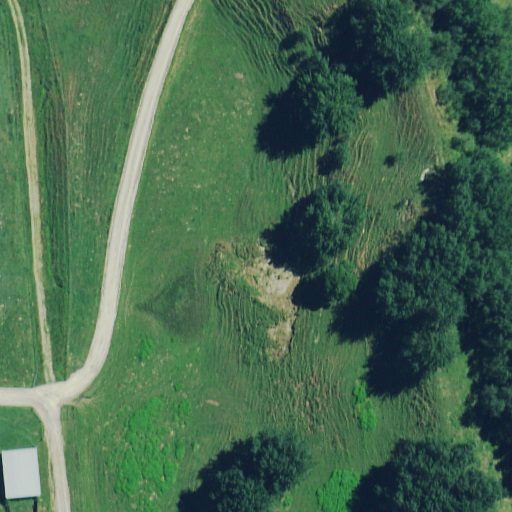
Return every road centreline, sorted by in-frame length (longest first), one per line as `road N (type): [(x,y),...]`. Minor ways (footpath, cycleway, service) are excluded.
road 1 (track): [(13,0),(65,511)]
road 2 (track): [(0,394),(54,393),(81,381),(100,355),(128,177),(184,0)]
